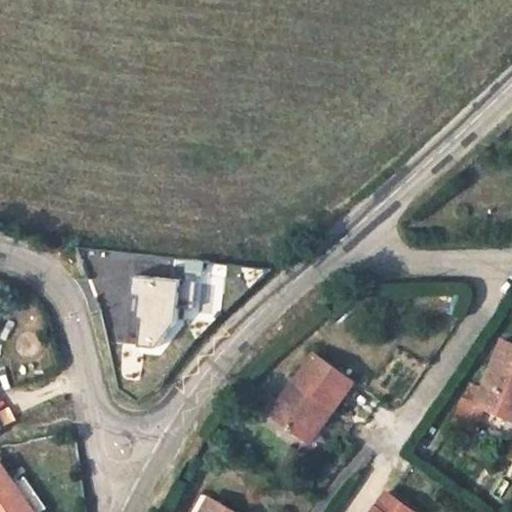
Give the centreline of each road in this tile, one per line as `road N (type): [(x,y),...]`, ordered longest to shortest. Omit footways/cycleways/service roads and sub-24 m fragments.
road 1 (unclassified): [(340,235),(197,380),(134,478)]
road 2 (unclassified): [(134,478),(93,412),(51,281),(0,253)]
road 3 (unclassified): [(511,86),(340,235)]
road 4 (residential): [(511,263),(416,263),(340,235)]
